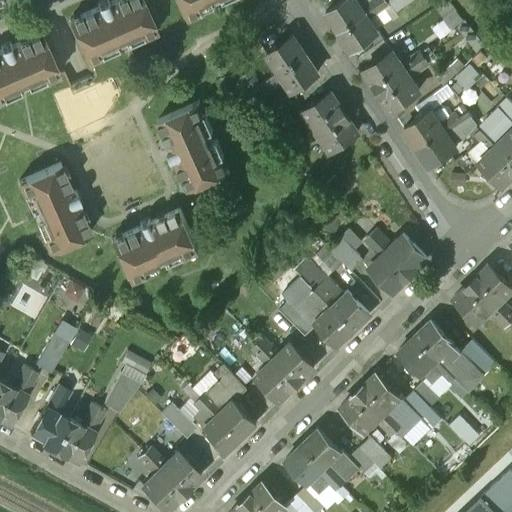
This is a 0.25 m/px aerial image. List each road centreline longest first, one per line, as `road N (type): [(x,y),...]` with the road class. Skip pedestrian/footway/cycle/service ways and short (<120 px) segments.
road 1 (residential): [(466,247),(225,484),(205,501),(170,511)]
road 2 (residential): [(302,0),(466,247)]
road 3 (residential): [(152,511),(0,431)]
